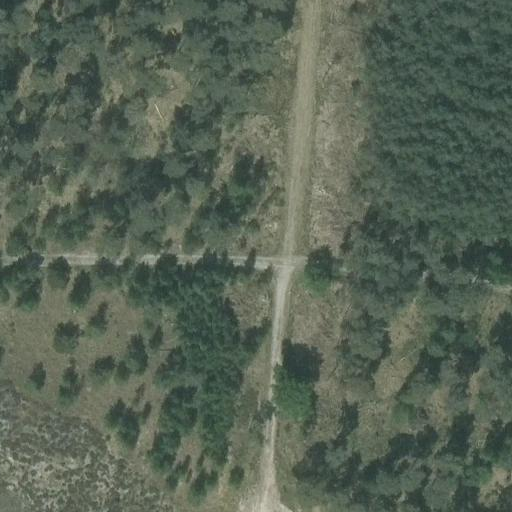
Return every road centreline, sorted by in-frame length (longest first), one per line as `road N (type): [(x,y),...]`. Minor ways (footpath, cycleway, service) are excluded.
road 1 (track): [(302,0),(262,511)]
road 2 (track): [(511,275),(279,256),(0,262)]
